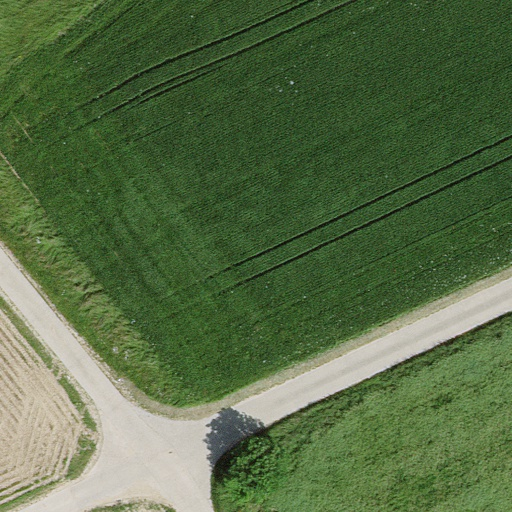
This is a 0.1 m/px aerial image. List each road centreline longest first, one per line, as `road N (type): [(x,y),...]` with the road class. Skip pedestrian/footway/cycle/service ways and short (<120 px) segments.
road 1 (track): [(32,511),(511,288)]
road 2 (track): [(0,261),(156,453),(194,511)]
